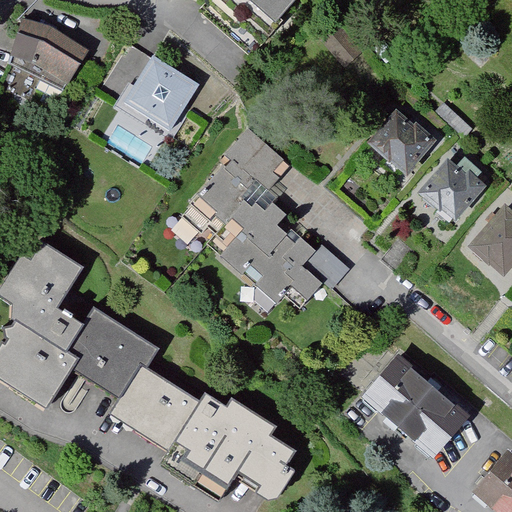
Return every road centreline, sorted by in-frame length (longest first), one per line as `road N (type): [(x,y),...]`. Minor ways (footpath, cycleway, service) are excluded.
road 1 (residential): [(511,392),(324,228)]
road 2 (residential): [(0,394),(196,511)]
road 3 (residential): [(236,71),(177,16),(143,3),(92,0)]
